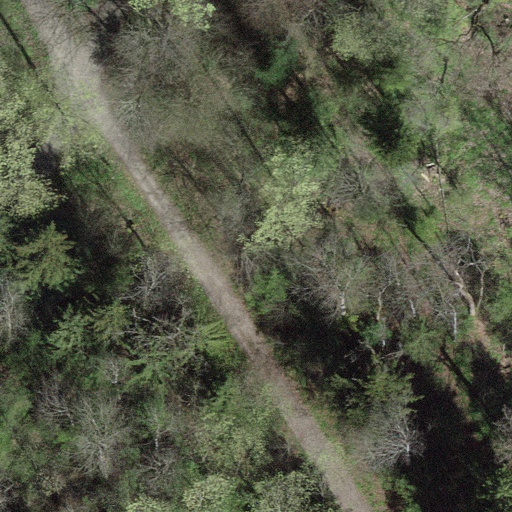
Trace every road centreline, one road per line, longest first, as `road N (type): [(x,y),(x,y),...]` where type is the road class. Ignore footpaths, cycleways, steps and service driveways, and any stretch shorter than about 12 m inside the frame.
road 1 (track): [(101,105),(379,511)]
road 2 (track): [(101,105),(0,208)]
road 3 (track): [(38,0),(101,105)]
